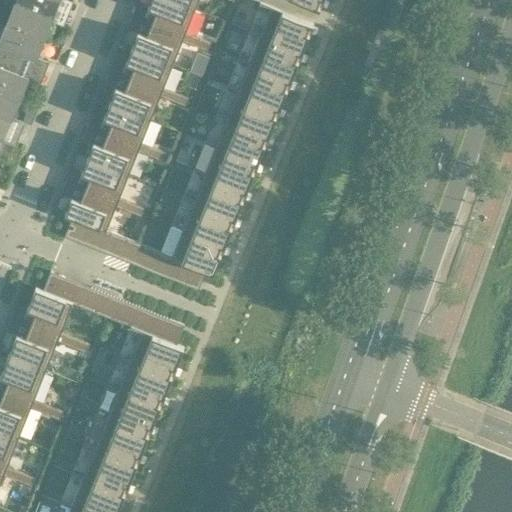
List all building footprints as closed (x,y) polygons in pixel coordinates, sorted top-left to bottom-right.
[(46,5),(34,0),(15,0),(6,24),(44,39),(52,18),(42,14),(46,5)] [(112,233),(105,252),(131,262),(198,289),(201,282),(205,271),(213,274),(221,254),(224,246),(232,226),(235,218),(243,199),(246,191),(254,171),(257,163),(265,144),(268,136),(276,116),(279,108),(287,88),(290,81),(298,61),(301,53),(309,33),(312,26),(313,23),(307,20),(293,15),(296,7),(299,1),(312,7),(319,9),(320,7),(322,0),(264,0),(263,3),(260,1),(259,4),(262,5),(164,251),(160,249),(160,251),(136,241),(113,232),(112,233)] [(172,0),(150,0),(147,7),(156,11),(151,23),(183,36),(185,32),(194,9),(172,0)] [(172,0),(194,9),(197,0),(172,0)] [(137,32),(131,47),(172,63),(182,40),(183,36),(151,23),(146,35),(137,32)] [(44,39),(6,24),(0,39),(0,56),(22,65),(26,56),(35,60),(44,39)] [(183,36),(182,40),(194,45),(198,37),(185,32),(183,36)] [(198,37),(194,45),(207,50),(210,42),(198,37)] [(131,47),(125,62),(134,66),(129,78),(161,91),(163,87),(172,63),(131,47)] [(197,51),(190,68),(201,72),(207,55),(197,51)] [(22,65),(0,56),(0,90),(20,99),(28,78),(18,74),(22,65)] [(115,87),(109,103),(150,119),(159,95),(161,91),(129,78),(124,91),(115,87)] [(161,91),(159,95),(172,100),(175,92),(163,87),(161,91)] [(20,99),(0,90),(0,119),(2,116),(11,120),(20,99)] [(175,92),(172,100),(185,105),(187,101),(188,97),(175,92)] [(109,103),(103,118),(111,121),(106,133),(139,146),(140,142),(150,119),(109,103)] [(93,142),(87,157),(128,174),(137,150),(139,146),(106,133),(102,146),(93,142)] [(139,146),(137,150),(150,156),(153,148),(140,142),(139,146)] [(153,148),(150,156),(163,161),(165,157),(166,153),(153,148)] [(87,157),(81,173),(89,176),(84,189),(117,201),(118,197),(128,174),(87,157)] [(71,197),(65,214),(72,217),(88,223),(105,230),(106,229),(115,205),(117,201),(84,189),(80,201),(71,197)] [(117,201),(115,205),(128,211),(131,203),(118,197),(117,201)] [(131,203),(128,211),(141,216),(142,212),(144,208),(131,203)] [(72,217),(64,236),(65,236),(76,240),(77,240),(78,240),(79,240),(80,240),(81,239),(82,239),(82,238),(83,237),(88,224),(88,223),(72,217)] [(50,271),(43,289),(59,296),(65,282),(65,281),(65,280),(65,279),(65,278),(64,278),(64,277),(63,276),(62,276),(61,275),(51,271),(50,271)] [(35,287),(26,308),(35,312),(30,325),(58,336),(60,332),(71,302),(72,301),(59,296),(43,289),(35,287)] [(116,511),(125,492),(128,484),(137,463),(140,455),(148,433),(152,425),(160,404),(163,397),(172,375),(175,367),(184,346),(176,343),(181,331),(184,325),(184,324),(117,297),(92,287),(91,287),(83,305),(83,307),(106,316),(130,325),(129,327),(133,329),(59,511),(116,511)] [(16,334),(8,355),(45,369),(56,340),(58,336),(30,325),(25,337),(16,334)] [(58,336),(56,340),(71,346),(74,338),(60,332),(58,336)] [(74,338),(71,346),(86,352),(88,348),(89,344),(74,338)] [(8,355),(0,374),(0,375),(8,379),(3,392),(31,403),(33,399),(45,369),(8,355)] [(0,429),(18,437),(30,407),(31,403),(3,392),(0,398),(0,429)] [(31,403),(30,407),(44,413),(48,405),(33,399),(31,403)] [(48,405),(44,413),(59,419),(61,415),(62,411),(48,405)] [(0,429),(0,468),(5,470),(6,466),(18,437),(0,429)] [(5,470),(3,474),(18,480),(21,472),(6,466),(5,470)] [(21,472),(18,480),(32,486),(34,482),(36,478),(21,472)]
